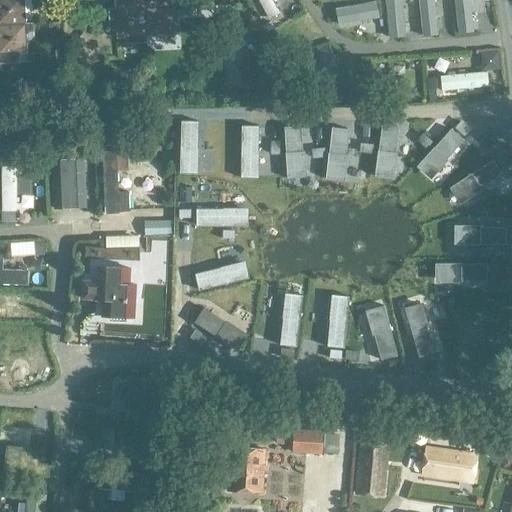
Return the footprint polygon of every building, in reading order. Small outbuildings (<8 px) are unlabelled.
[(0,0),(0,26),(26,25),(24,0),(0,0)] [(144,8),(143,0),(114,0),(115,10),(144,8)] [(143,0),(144,8),(174,7),(173,0),(143,0)] [(258,0),(269,19),(281,13),(273,0),(258,0)] [(407,39),(402,0),(386,0),(391,41),(407,39)] [(439,36),(434,0),(418,0),(423,38),(439,36)] [(474,33),(470,0),(456,0),(460,35),(474,33)] [(376,3),(335,10),(338,28),(379,21),(376,3)] [(174,7),(144,8),(145,38),(175,37),(174,7)] [(145,43),(145,38),(144,8),(115,10),(109,10),(110,30),(116,30),(116,40),(125,39),(125,44),(145,43)] [(264,26),(267,31),(273,27),(270,22),(264,26)] [(19,54),(27,54),(26,25),(0,26),(0,64),(20,63),(19,54)] [(487,74),(441,77),(442,89),(488,86),(487,74)] [(428,90),(435,89),(437,89),(436,78),(427,79),(428,90)] [(406,89),(406,80),(372,82),(373,91),(406,89)] [(443,92),(444,108),(481,106),(481,90),(443,92)] [(461,121),(454,128),(465,137),(471,130),(461,121)] [(179,172),(197,173),(198,125),(179,125),(179,172)] [(289,178),(305,177),(302,127),(285,128),(289,178)] [(243,179),(257,179),(258,128),(243,128),(243,179)] [(327,178),(344,180),(349,130),(333,128),(327,178)] [(383,129),(377,177),(395,179),(401,131),(383,129)] [(431,177),(464,140),(452,129),(419,166),(431,177)] [(433,143),(423,134),(417,141),(427,150),(433,143)] [(280,141),(271,142),(271,155),(280,155),(280,141)] [(374,145),(361,143),(360,153),(372,154),(374,145)] [(323,159),(321,146),(312,146),(313,160),(323,159)] [(117,152),(102,153),(105,215),(120,214),(130,213),(129,192),(119,193),(117,152)] [(511,166),(511,165),(505,155),(497,160),(504,172),(511,166)] [(34,171),(44,170),(43,159),(33,160),(34,171)] [(86,211),(84,160),(53,161),(55,212),(86,211)] [(451,188),(460,202),(502,175),(493,161),(451,188)] [(16,167),(2,167),(2,211),(15,211),(16,211),(16,195),(31,195),(30,178),(16,179),(16,167)] [(191,187),(180,187),(181,203),(192,202),(191,187)] [(191,210),(179,210),(179,219),(191,218),(191,210)] [(250,210),(198,210),(198,228),(250,228),(250,210)] [(145,236),(171,235),(170,221),(145,221),(145,236)] [(505,244),(505,228),(455,227),(455,244),(505,244)] [(148,249),(167,248),(166,238),(147,239),(148,249)] [(47,243),(35,243),(35,256),(47,256),(47,243)] [(491,248),(478,248),(478,257),(491,257),(491,248)] [(177,277),(178,252),(156,251),(155,276),(177,277)] [(144,253),(109,254),(109,265),(144,264),(144,253)] [(245,263),(193,276),(197,291),(249,279),(245,263)] [(487,280),(487,264),(436,265),(436,281),(487,280)] [(501,264),(490,264),(491,275),(501,274),(501,264)] [(135,319),(137,284),(130,284),(131,268),(97,266),(96,281),(83,280),(81,300),(101,301),(102,301),(101,316),(135,319)] [(0,286),(27,287),(28,269),(0,268),(0,286)] [(303,297),(286,295),(282,347),(299,348),(303,297)] [(351,297),(332,296),(329,345),(348,346),(351,297)] [(423,302),(404,308),(420,357),(434,353),(425,325),(429,323),(423,302)] [(385,306),(366,311),(373,336),(375,335),(382,360),(394,357),(397,356),(389,328),(391,327),(385,306)] [(246,335),(226,322),(226,323),(204,310),(195,323),(237,350),(246,335)] [(206,338),(196,331),(192,338),(201,344),(206,338)] [(330,358),(342,359),(342,351),(330,350),(330,358)] [(44,366),(8,377),(12,389),(47,378),(44,366)] [(102,381),(101,396),(131,398),(130,407),(143,408),(144,399),(144,384),(102,381)] [(293,431),(292,445),(292,447),(291,454),(322,455),(323,452),(324,432),(293,430),(293,431)] [(501,437),(484,435),(483,450),(499,452),(501,437)] [(3,471),(48,478),(51,464),(41,462),(43,450),(7,445),(3,471)] [(361,445),(356,494),(382,496),(387,448),(361,445)] [(229,447),(227,490),(262,492),(265,449),(229,447)] [(427,449),(423,475),(472,482),(475,456),(427,449)] [(13,485),(1,485),(0,491),(0,496),(12,497),(13,485)] [(11,511),(12,505),(0,503),(0,511),(11,511)]
